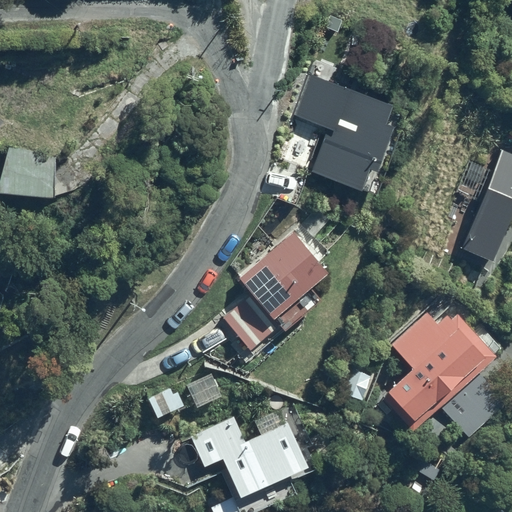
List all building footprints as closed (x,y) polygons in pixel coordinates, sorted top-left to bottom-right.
[(0,114),(58,134),(83,65),(54,53),(47,73),(2,56),(0,62),(0,114)] [(308,71),(294,107),(321,115),(319,121),(331,125),(329,130),(323,128),(311,162),(327,168),(326,173),(359,184),(366,162),(373,164),(388,120),(381,118),(388,98),(308,71)] [(8,143),(0,172),(0,186),(22,189),(52,190),(54,147),(8,143)] [(223,311),(248,340),(279,313),(283,318),(319,287),(308,275),(328,259),(293,224),(233,276),(246,291),(223,311)] [(425,309),(391,341),(410,361),(384,386),(406,410),(400,415),(410,426),(437,401),(467,433),(479,421),(476,418),(502,394),(470,359),(494,337),(478,319),(473,324),(457,308),(449,316),(444,311),(435,320),(425,309)] [(349,360),(339,382),(360,387),(369,366),(349,360)] [(210,368),(185,378),(195,400),(220,388),(210,368)] [(173,381),(147,393),(156,410),(182,397),(173,381)] [(317,456),(306,436),(316,430),(294,394),(278,404),(275,399),(250,408),(259,423),(244,432),(232,410),(189,429),(203,458),(210,454),(230,491),(211,501),(216,511),(235,511),(291,481),(287,473),(317,456)]
